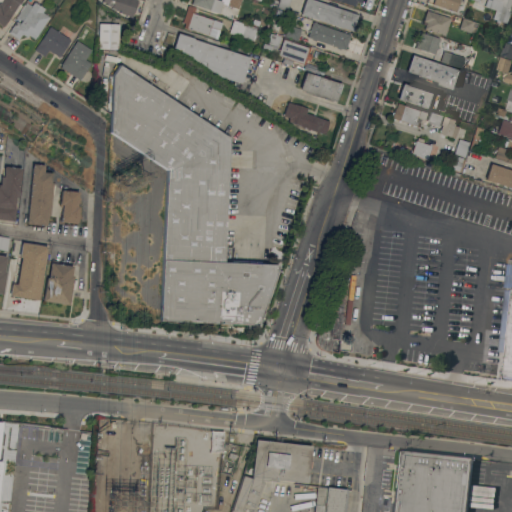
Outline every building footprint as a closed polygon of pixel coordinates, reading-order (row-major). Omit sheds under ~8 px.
[(21,0),(4,26),(0,22),(0,2),(1,1),(0,0),(21,0)] [(136,0),(131,16),(119,12),(120,10),(111,7),(112,6),(105,4),(106,2),(102,1),(102,0),(136,0)] [(240,0),(238,8),(222,3),(219,12),(191,3),(192,0),(240,0)] [(279,0),(290,0),(287,10),(277,6),(279,0)] [(317,0),(358,14),(352,30),(300,13),(304,0),(317,0)] [(458,0),(454,12),(431,4),(431,3),(426,1),(426,0),(458,0)] [(511,0),(504,23),(494,20),(497,11),(487,8),(489,0),(477,0),(477,2),(470,0),(511,0)] [(35,38),(29,34),(27,36),(22,33),(19,39),(9,32),(17,19),(20,22),(22,19),(17,16),(27,2),(32,5),(34,1),(45,8),(43,11),(50,16),(35,38)] [(188,5),(196,8),(194,13),(222,22),(217,38),(208,35),(208,34),(190,28),(190,29),(184,27),(185,22),(183,22),(188,5)] [(451,18),(445,35),(424,28),(425,24),(423,23),(423,21),(423,20),(427,9),(451,18)] [(463,18),(473,21),(470,31),(459,28),(463,18)] [(256,29),(253,39),(241,36),(240,37),(229,32),(233,19),(245,23),(245,25),(256,29)] [(350,34),(345,49),(316,39),(316,40),(312,39),(312,37),(308,36),(313,21),(350,34)] [(99,23),(119,24),(118,49),(98,48),(99,23)] [(301,29),(297,40),(285,36),(288,24),(301,29)] [(50,25),(66,36),(68,33),(72,35),(70,38),(70,39),(61,53),(61,54),(59,57),(48,49),(44,55),(34,49),(50,25)] [(440,38),(434,54),(415,47),(417,42),(416,42),(419,31),(440,38)] [(178,32),(250,57),(240,88),(233,83),(235,81),(220,76),(177,48),(173,47),(178,32)] [(281,36),(278,46),(267,43),(270,32),(281,36)] [(311,47),(309,53),(312,54),(310,59),(307,58),(305,63),(278,55),(283,38),(311,47)] [(77,39),(91,49),(85,58),(91,62),(80,79),(68,71),(69,69),(61,64),(77,39)] [(461,68),(440,60),(443,50),(444,50),(448,39),(458,42),(458,43),(462,44),(460,49),(457,47),(455,53),(464,57),(461,68)] [(511,44),(511,58),(501,55),(505,42),(511,44)] [(460,70),(454,89),(439,84),(440,82),(406,71),(412,54),(460,70)] [(511,84),(502,81),(504,75),(506,76),(507,73),(496,69),(500,56),(511,60),(508,73),(511,74),(511,84)] [(161,307),(168,169),(110,131),(112,75),(119,65),(229,137),(223,262),(231,262),(231,259),(261,260),(261,263),(278,264),(258,324),(187,321),(187,323),(165,322),(165,320),(160,320),(161,307)] [(342,83),(336,101),(332,99),(331,101),(303,91),(304,90),(300,88),(306,71),(342,83)] [(489,85),(491,80),(499,83),(497,88),(489,85)] [(435,93),(434,94),(439,96),(435,110),(398,98),(403,82),(435,93)] [(499,97),(497,104),(491,102),(493,95),(499,97)] [(429,112),(426,120),(422,119),(419,126),(392,117),(395,107),(396,108),(398,102),(429,112)] [(300,125),(300,124),(289,121),(294,103),(308,107),(306,113),(322,118),(318,131),(300,125)] [(444,115),(440,126),(428,122),(431,111),(444,115)] [(478,117),(475,124),(469,122),(471,115),(478,117)] [(456,119),(454,125),(461,127),(458,138),(451,135),(451,136),(449,135),(448,138),(440,136),(441,132),(440,132),(445,116),(456,119)] [(511,135),(498,131),(502,118),(510,121),(510,122),(511,122),(511,135)] [(480,139),(474,137),(477,127),(483,128),(480,139)] [(427,159),(410,154),(415,140),(417,140),(418,137),(424,139),(423,142),(429,144),(429,143),(431,143),(431,145),(432,145),(427,159)] [(465,156),(454,152),(459,138),(470,141),(465,156)] [(511,164),(506,162),(506,161),(494,157),(497,148),(509,152),(510,151),(511,151),(511,164)] [(446,166),(450,153),(463,157),(462,158),(465,158),(462,171),(446,166)] [(32,163),(44,164),(43,171),(54,172),(50,215),(48,214),(47,225),(27,223),(28,208),(32,163)] [(511,188),(485,179),(490,163),(511,170),(511,188)] [(18,196),(15,196),(14,206),(16,206),(15,220),(0,218),(0,184),(1,176),(4,176),(5,165),(21,167),(18,196)] [(62,204),(60,203),(61,189),(80,191),(79,202),(77,202),(77,206),(80,206),(78,223),(61,221),(62,204)] [(511,214),(503,213),(500,229),(511,231),(511,214)] [(0,235),(8,236),(6,250),(1,249),(2,244),(0,243),(0,235)] [(38,299),(10,295),(12,282),(16,283),(21,256),(19,256),(22,241),(47,246),(38,299)] [(71,275),(74,275),(69,304),(43,300),(46,277),(48,277),(51,262),(52,258),(59,260),(58,263),(73,266),(71,275)] [(343,316),(346,316),(345,321),(343,321),(339,352),(334,351),(326,350),(323,349),(320,346),(318,342),(317,340),(317,338),(317,335),(339,269),(348,270),(343,316)] [(511,379),(501,378),(504,352),(498,351),(505,289),(511,290),(511,287),(511,379)] [(222,452),(210,451),(211,430),(223,431),(222,452)] [(253,439),(308,445),(304,482),(264,478),(264,481),(260,480),(250,511),(236,511),(230,510),(241,475),(248,477),(253,439)] [(472,458),(466,511),(392,511),(399,450),(399,449),(472,457),(472,458)] [(343,511),(312,511),(315,485),(346,488),(343,511)]
